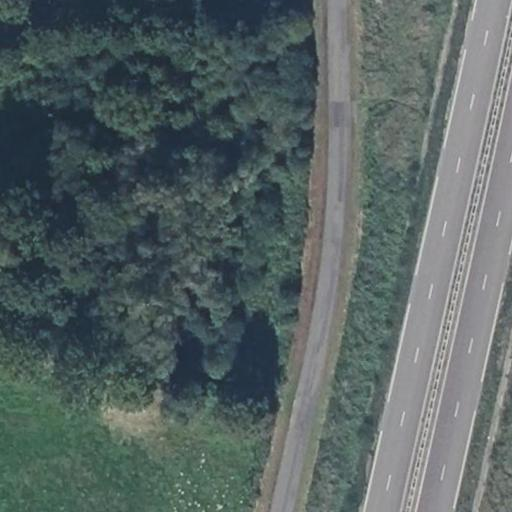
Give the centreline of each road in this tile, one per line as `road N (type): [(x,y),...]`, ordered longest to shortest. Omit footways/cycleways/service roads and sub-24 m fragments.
road 1 (trunk): [(502,0),(389,511)]
road 2 (unclassified): [(337,0),(333,252),(280,511)]
road 3 (trunk): [(442,511),(511,194)]
